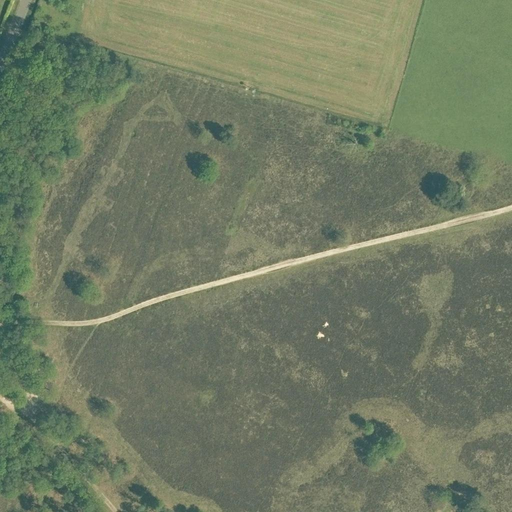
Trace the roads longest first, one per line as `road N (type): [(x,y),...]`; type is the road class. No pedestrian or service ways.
road 1 (track): [(511,206),(88,323),(0,321)]
road 2 (track): [(114,511),(30,414)]
